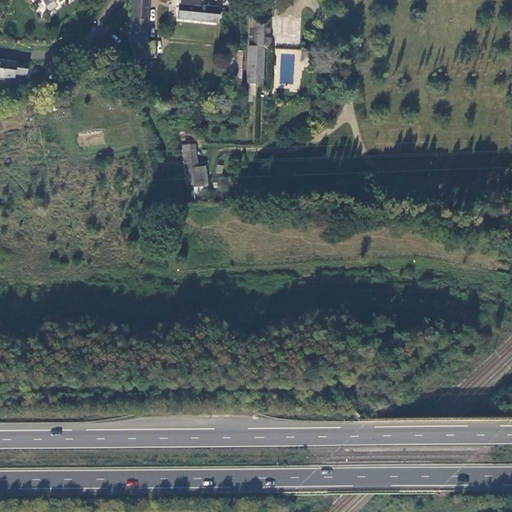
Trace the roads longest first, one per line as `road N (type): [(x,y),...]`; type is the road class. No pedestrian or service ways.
road 1 (trunk): [(511,435),(0,439)]
road 2 (trunk): [(0,480),(511,476)]
road 3 (unclassified): [(118,0),(73,50),(0,51)]
